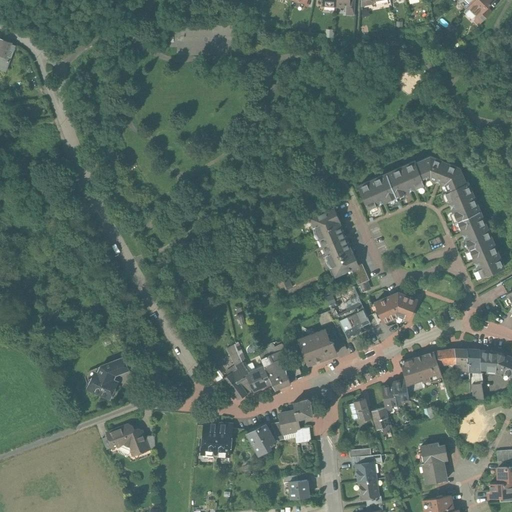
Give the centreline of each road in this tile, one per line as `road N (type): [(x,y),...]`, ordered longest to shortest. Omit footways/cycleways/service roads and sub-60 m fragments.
road 1 (residential): [(0,24),(30,39),(52,67),(86,175),(212,403)]
road 2 (residential): [(0,455),(133,404),(212,403)]
road 3 (residential): [(471,331),(471,296),(459,269),(407,275),(381,267),(351,202)]
road 4 (residential): [(323,384),(439,332),(471,331)]
